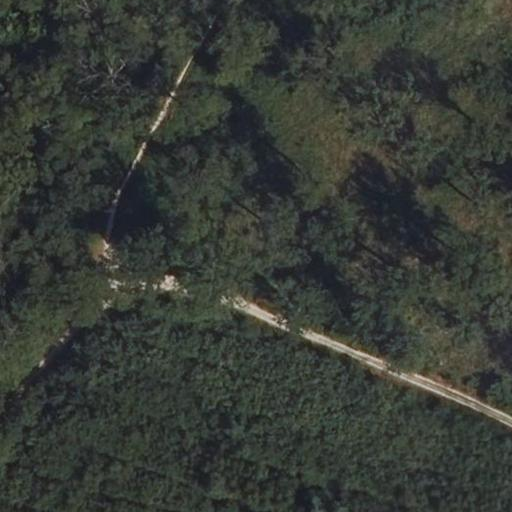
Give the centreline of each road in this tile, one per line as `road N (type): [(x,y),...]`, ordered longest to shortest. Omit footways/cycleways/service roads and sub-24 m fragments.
road 1 (track): [(0,200),(511,412)]
road 2 (track): [(0,410),(80,320),(106,247),(109,195),(212,0)]
